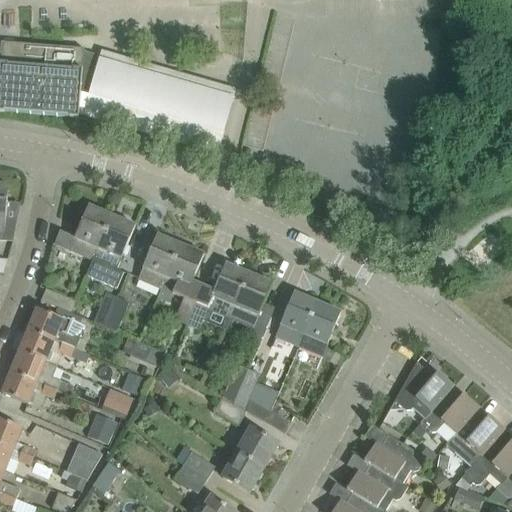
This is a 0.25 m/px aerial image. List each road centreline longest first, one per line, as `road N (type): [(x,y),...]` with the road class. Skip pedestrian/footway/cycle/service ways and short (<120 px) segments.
road 1 (tertiary): [(403,301),(337,259),(173,184),(53,154)]
road 2 (residential): [(276,511),(403,301)]
road 3 (residential): [(53,154),(29,259),(0,329)]
road 4 (tertiary): [(511,384),(403,301)]
